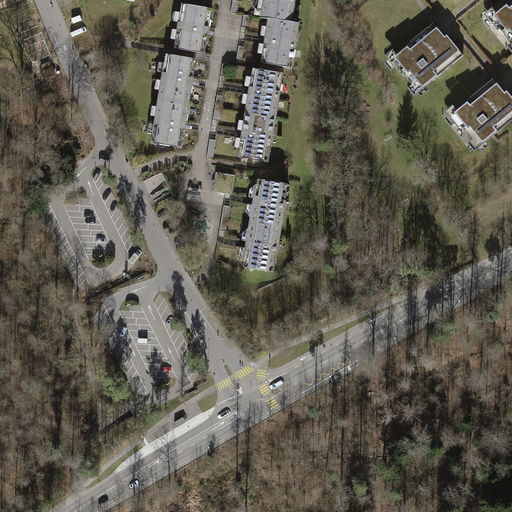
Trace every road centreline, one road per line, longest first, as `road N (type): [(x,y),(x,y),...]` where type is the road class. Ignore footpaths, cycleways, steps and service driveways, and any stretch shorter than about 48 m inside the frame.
road 1 (residential): [(43,0),(107,146),(222,360)]
road 2 (residential): [(445,298),(392,312),(266,374),(222,360)]
road 3 (secondary): [(445,298),(249,408)]
road 4 (secondary): [(249,408),(77,511)]
